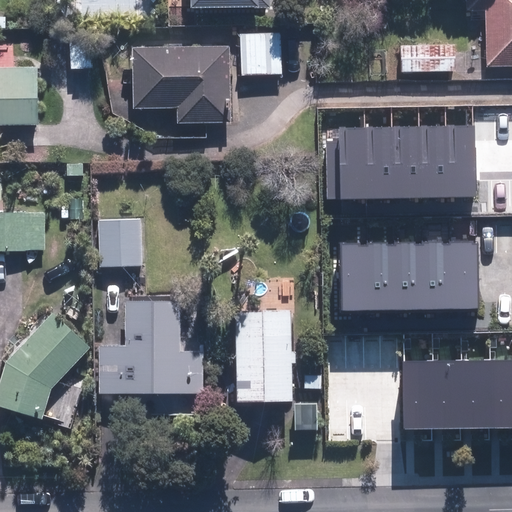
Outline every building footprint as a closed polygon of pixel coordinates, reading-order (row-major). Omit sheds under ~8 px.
[(193,0),(194,9),(269,7),(269,0),(193,0)] [(511,0),(463,0),(463,13),(481,13),(483,69),(511,67),(511,0)] [(276,37),(237,38),(239,77),(277,75),(276,37)] [(452,47),(396,47),(395,74),(451,75),(452,47)] [(223,51),(127,52),(128,110),(174,110),(174,124),(224,124),(223,51)] [(31,71),(0,71),(0,125),(32,125),(31,71)] [(473,127),(340,129),(340,142),(327,142),(328,201),(474,198),(473,127)] [(0,215),(0,252),(42,251),(41,215),(0,215)] [(137,223),(95,224),(97,269),(138,268),(137,223)] [(475,240),(340,242),(341,309),(476,307),(475,240)] [(96,351),(96,396),(197,396),(197,356),(175,356),(175,309),(121,308),(121,351),(96,351)] [(84,350),(47,315),(0,366),(0,409),(37,421),(46,391),(84,350)] [(285,316),(230,316),(229,405),(284,405),(285,316)] [(511,357),(402,360),(403,424),(511,422),(511,357)] [(319,444),(398,447),(399,417),(378,416),(378,429),(345,428),(346,405),(320,404),(319,444)]
